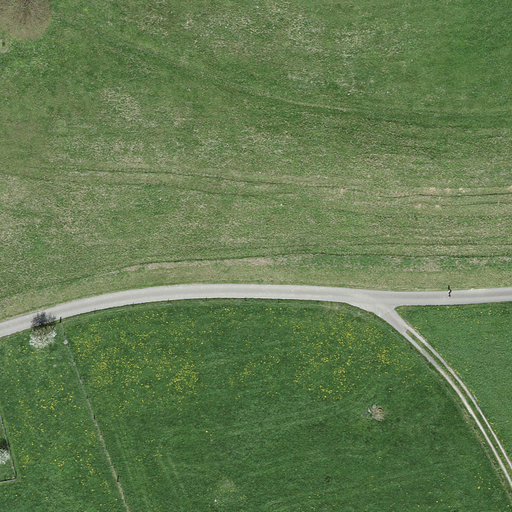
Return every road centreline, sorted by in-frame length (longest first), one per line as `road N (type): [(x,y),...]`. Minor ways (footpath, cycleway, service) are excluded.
road 1 (unclassified): [(511,288),(428,294),(205,285),(49,313),(0,330)]
road 2 (track): [(511,484),(472,409),(432,357),(378,314),(315,290)]
